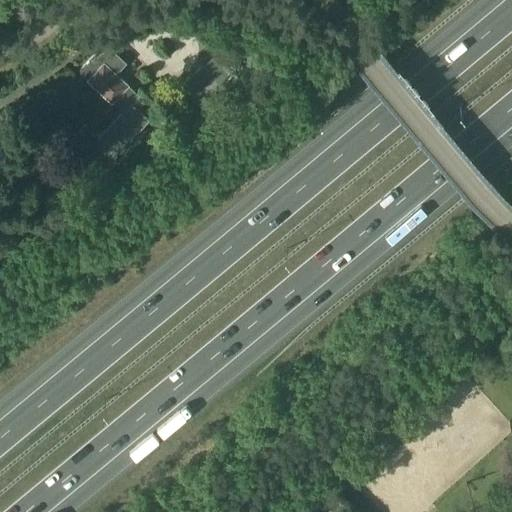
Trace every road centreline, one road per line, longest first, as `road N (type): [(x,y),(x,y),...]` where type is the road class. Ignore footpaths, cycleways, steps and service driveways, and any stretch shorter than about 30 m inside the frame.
road 1 (motorway): [(511,3),(0,427)]
road 2 (motorway): [(34,511),(511,115)]
road 3 (unclassified): [(511,227),(321,0)]
